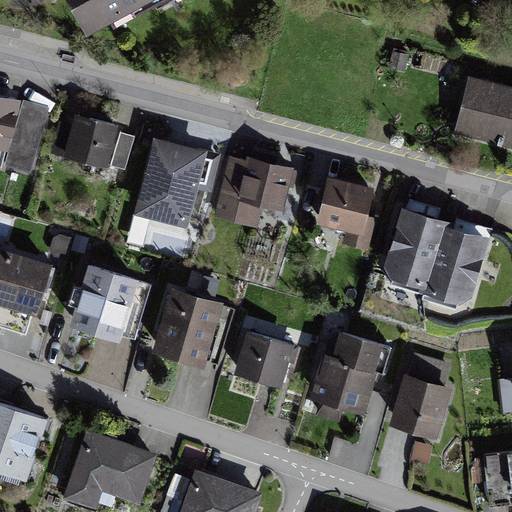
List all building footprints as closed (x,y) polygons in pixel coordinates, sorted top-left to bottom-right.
[(76,0),(91,26),(137,0),(76,0)] [(511,86),(467,75),(454,125),(511,139),(511,86)] [(43,106),(0,94),(0,160),(28,168),(43,106)] [(78,126),(61,122),(54,148),(107,161),(116,122),(81,113),(78,126)] [(206,150),(153,137),(135,208),(189,221),(206,150)] [(296,168),(233,152),(218,212),(262,223),(267,200),(286,205),(296,168)] [(375,187),(331,175),(321,213),(342,218),(338,234),(361,240),(375,187)] [(447,215),(402,203),(385,262),(391,276),(427,286),(446,220),(447,215)] [(127,240),(141,244),(149,217),(135,213),(127,240)] [(490,235),(446,220),(427,286),(425,290),(460,301),(472,294),(490,235)] [(52,261),(0,244),(0,297),(38,309),(52,261)] [(138,280),(86,265),(71,317),(122,332),(138,280)] [(223,299),(173,285),(156,345),(205,359),(223,299)] [(292,343),(249,331),(238,368),(281,380),(292,343)] [(339,355),(330,353),(314,408),(331,412),(334,399),(362,406),(380,342),(345,332),(339,355)] [(453,384),(403,371),(390,419),(440,432),(453,384)] [(50,416),(0,397),(0,463),(29,474),(50,416)] [(155,454),(83,429),(61,491),(94,503),(99,488),(138,502),(155,454)] [(511,452),(483,455),(488,500),(511,497),(511,452)] [(254,511),(262,488),(197,467),(182,511),(254,511)]
